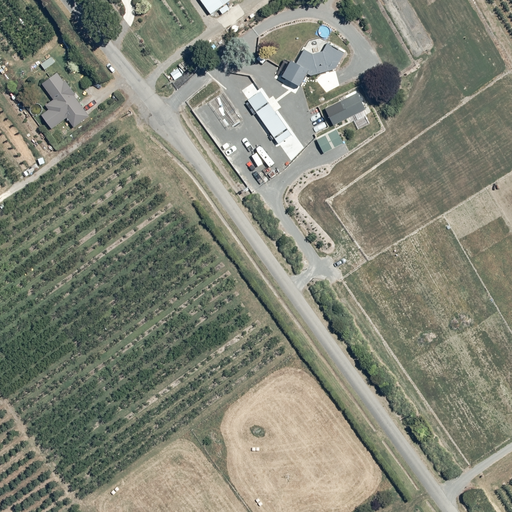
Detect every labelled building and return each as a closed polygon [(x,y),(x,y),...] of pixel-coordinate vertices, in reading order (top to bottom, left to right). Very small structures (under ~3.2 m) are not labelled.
[(201,0),(212,14),(219,9),(223,15),(231,9),(227,3),(231,0),(201,0)] [(316,59),(303,51),(287,80),(300,87),(316,59)] [(78,96),(59,71),(42,84),(54,100),(48,105),(51,109),(43,116),(52,129),(67,118),(75,127),(90,116),(76,97),(78,96)] [(292,135),(261,90),(248,99),(279,144),(292,135)] [(367,110),(359,93),(326,108),(334,125),(367,110)] [(319,109),(313,95),(306,99),(312,112),(319,109)] [(336,129),(316,140),(319,144),(316,146),(321,155),(343,143),(336,129)]
